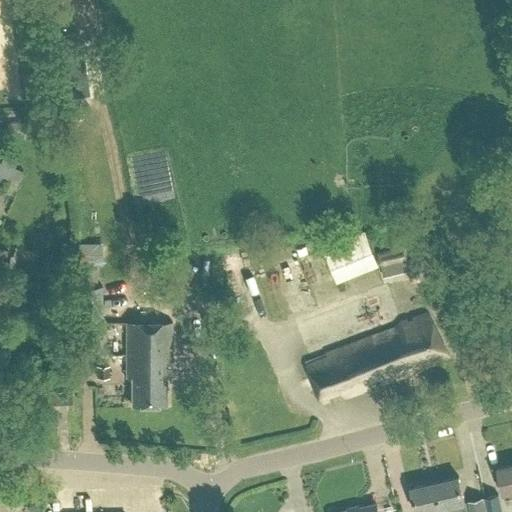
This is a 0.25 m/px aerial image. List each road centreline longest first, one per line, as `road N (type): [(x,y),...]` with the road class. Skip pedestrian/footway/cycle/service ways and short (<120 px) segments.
road 1 (tertiary): [(207,492),(236,469),(511,402)]
road 2 (tertiary): [(0,460),(172,469),(207,492)]
